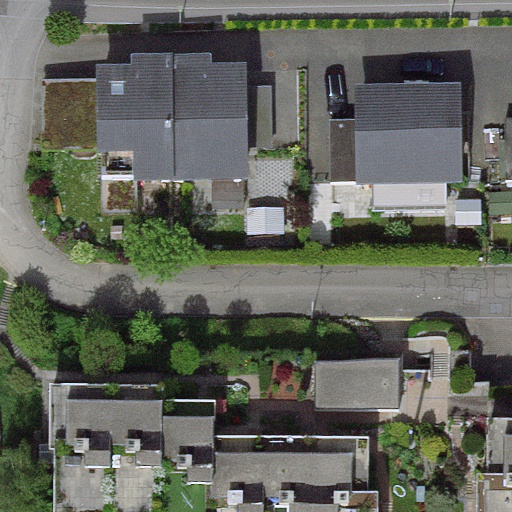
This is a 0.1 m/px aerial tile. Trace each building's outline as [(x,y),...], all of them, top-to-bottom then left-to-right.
[(131,63),(95,64),(96,77),(96,147),(97,180),(101,180),(137,180),(248,178),(247,149),(246,85),(246,62),(212,62),(212,51),(130,52),(131,63)] [(96,147),(96,77),(42,77),(42,147),(96,147)] [(461,81),(354,83),(355,118),(328,118),(330,181),(356,180),(356,183),(372,183),(446,182),(463,182),(461,81)] [(272,85),(246,85),(247,149),(273,149),(272,85)] [(511,116),(502,117),(503,179),(511,178),(511,116)] [(137,180),(101,180),(102,215),(137,215),(137,180)] [(446,182),(372,183),(373,212),(446,211),(446,182)] [(399,360),(313,360),(313,410),(399,410),(399,360)] [(166,383),(48,382),(48,449),(54,449),(53,511),(378,511),(379,491),(369,491),(369,435),(214,434),(214,399),(166,398),(166,383)] [(511,511),(511,417),(486,418),(486,472),(475,472),(475,511),(511,511)]
